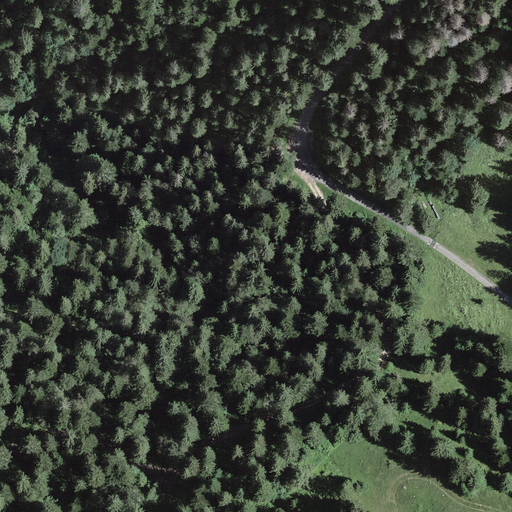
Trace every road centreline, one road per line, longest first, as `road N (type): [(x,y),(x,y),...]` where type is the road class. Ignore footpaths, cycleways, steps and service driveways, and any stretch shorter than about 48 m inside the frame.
road 1 (track): [(313,167),(335,230),(385,324),(381,362),(225,436),(166,474),(91,437),(49,436),(0,448)]
road 2 (track): [(407,0),(318,87),(307,109),(305,150),(336,186),(511,302)]
